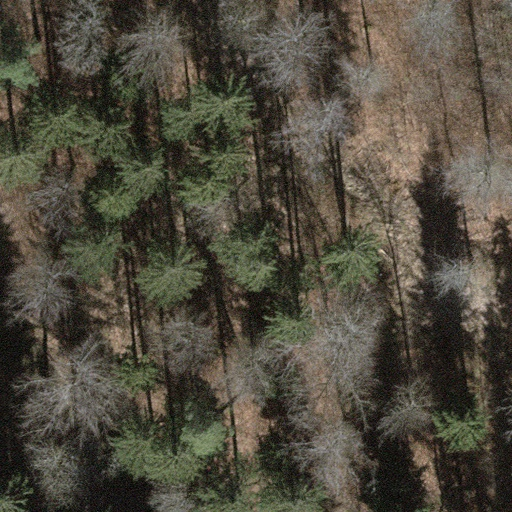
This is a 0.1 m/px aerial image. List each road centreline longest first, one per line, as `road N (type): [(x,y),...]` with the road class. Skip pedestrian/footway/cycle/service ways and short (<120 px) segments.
road 1 (track): [(211,0),(511,384)]
road 2 (track): [(170,511),(0,291)]
